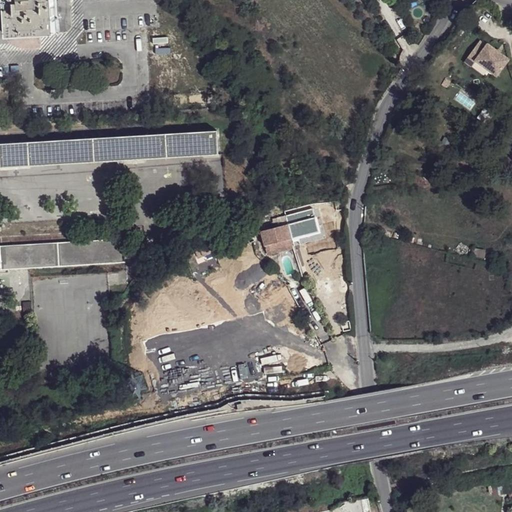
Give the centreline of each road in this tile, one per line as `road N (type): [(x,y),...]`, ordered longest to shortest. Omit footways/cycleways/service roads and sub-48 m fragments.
road 1 (motorway): [(511,386),(195,441),(0,489)]
road 2 (motorway): [(46,511),(511,420)]
road 3 (tertiary): [(456,0),(388,104),(356,204),(364,350)]
road 4 (tertiary): [(364,350),(388,511)]
road 5 (residential): [(364,350),(450,348),(511,335)]
